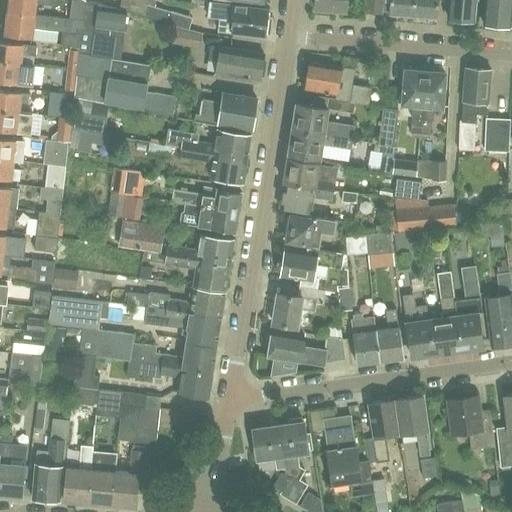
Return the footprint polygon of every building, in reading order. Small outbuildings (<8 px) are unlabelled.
[(53,5),(53,0),(9,0),(8,11),(35,14),(36,3),(53,5)] [(83,20),(85,0),(71,0),(69,18),(83,20)] [(79,53),(112,58),(113,59),(115,39),(94,36),(95,28),(97,7),(98,3),(89,0),(85,0),(83,20),(80,46),(79,53)] [(149,5),(150,3),(134,0),(121,0),(120,9),(126,11),(148,17),(149,5)] [(381,13),(382,0),(315,0),(315,8),(346,10),(347,0),(366,0),(365,12),(381,13)] [(413,0),(390,0),(389,13),(413,15),(413,0)] [(437,17),(438,0),(413,0),(413,15),(437,17)] [(477,1),(477,0),(449,0),(448,18),(452,18),(454,21),(460,22),(462,19),(474,20),(476,1),(477,1)] [(511,26),(511,10),(511,0),(485,0),(484,24),(511,26)] [(269,9),(249,7),(210,2),(208,16),(221,17),(219,31),(266,36),(269,9)] [(192,18),(149,5),(148,17),(167,23),(167,24),(168,24),(188,29),(189,30),(192,18)] [(97,7),(95,28),(123,32),(126,11),(97,7)] [(55,16),(35,14),(8,11),(6,34),(32,37),(33,28),(61,31),(60,44),(69,45),(74,46),(80,46),(83,20),(69,18),(55,16)] [(0,61),(21,64),(26,64),(27,55),(35,56),(36,46),(0,41),(0,61)] [(80,46),(74,46),(69,45),(66,69),(78,70),(79,53),(80,46)] [(264,53),(244,50),(221,46),(221,47),(211,46),(209,60),(218,61),(217,72),(260,79),(264,53)] [(111,64),(112,58),(79,53),(78,70),(75,94),(74,97),(173,114),(176,96),(155,93),(154,93),(146,92),(147,82),(148,82),(148,81),(109,75),(111,64)] [(113,59),(112,58),(111,64),(109,75),(148,81),(151,65),(113,59)] [(0,81),(32,85),(34,65),(26,64),(21,64),(0,61),(0,81)] [(355,69),(354,68),(310,61),(305,89),(336,94),(335,99),(350,102),(355,69)] [(477,112),(488,113),(492,70),(466,68),(463,101),(464,101),(462,122),(461,148),(475,149),(476,123),(477,112)] [(75,94),(78,70),(66,69),(63,93),(75,94)] [(421,122),(425,71),(405,69),(403,104),(414,105),(411,133),(419,134),(421,122)] [(431,106),(442,107),(445,72),(425,71),(421,122),(419,134),(429,134),(431,106)] [(0,109),(19,112),(20,102),(28,103),(29,94),(20,93),(21,92),(0,89),(0,109)] [(62,93),(59,117),(72,119),(74,97),(75,94),(63,93),(62,93)] [(257,98),(237,95),(224,93),(222,102),(199,98),(197,114),(220,118),(219,123),(252,128),(257,98)] [(327,120),(329,108),(297,103),(292,129),(342,137),(341,139),(353,141),(355,125),(327,120)] [(395,147),(398,109),(384,107),(379,145),(384,145),(395,147)] [(31,114),(19,112),(0,109),(0,130),(29,134),(31,114)] [(57,140),(69,142),(72,119),(59,117),(57,140)] [(486,150),(510,151),(511,119),(487,118),(486,150)] [(216,144),(198,142),(199,134),(168,129),(165,144),(181,147),(247,158),(251,134),(218,129),(216,144)] [(351,149),(353,141),(341,139),(342,137),(292,129),(289,153),(321,159),(323,144),(351,149)] [(0,158),(13,160),(21,161),(24,137),(14,136),(14,140),(0,137),(0,158)] [(69,142),(57,140),(50,140),(48,164),(66,166),(69,142)] [(171,146),(149,143),(147,155),(169,159),(171,146)] [(384,145),(383,151),(380,171),(393,173),(394,158),(395,147),(384,145)] [(243,183),(247,158),(181,147),(180,158),(213,163),(210,177),(243,183)] [(319,162),(308,160),(288,157),(284,183),(334,190),(335,181),(317,178),(319,162)] [(12,169),(13,160),(0,158),(0,178),(19,181),(20,170),(12,169)] [(414,178),(416,160),(394,158),(393,173),(393,174),(414,178)] [(416,160),(414,178),(445,183),(446,162),(416,160)] [(62,189),(66,166),(48,164),(45,187),(62,189)] [(115,168),(111,191),(139,196),(142,172),(115,168)] [(403,197),(418,199),(421,182),(397,179),(395,196),(403,197)] [(332,200),(334,190),(284,183),(280,207),(311,212),(314,197),(332,200)] [(239,211),(242,192),(203,185),(202,193),(173,189),(171,201),(187,203),(239,211)] [(16,208),(18,188),(0,186),(0,206),(8,207),(16,208)] [(62,189),(45,187),(40,187),(39,197),(46,198),(45,212),(59,214),(60,210),(62,189)] [(355,204),(357,193),(342,191),(341,203),(355,204)] [(127,195),(112,192),(108,214),(123,217),(127,195)] [(396,210),(398,230),(418,228),(457,225),(455,205),(430,207),(429,200),(394,197),(396,210)] [(182,223),(235,231),(239,211),(187,203),(185,212),(182,214),(181,221),(182,223)] [(16,208),(8,207),(0,206),(0,226),(5,227),(13,228),(14,218),(16,208)] [(456,208),(457,225),(479,223),(480,223),(480,216),(480,212),(475,212),(475,211),(475,208),(469,208),(469,207),(469,206),(455,206),(456,208)] [(390,231),(398,230),(396,210),(388,211),(390,231)] [(59,214),(45,212),(37,211),(34,234),(57,237),(59,214)] [(309,216),(306,217),(291,215),(289,225),(286,228),(285,235),(287,238),(287,240),(318,245),(321,231),(333,233),(335,220),(309,216)] [(230,264),(235,239),(202,234),(199,249),(162,242),(165,225),(123,219),(119,247),(144,251),(230,264)] [(503,226),(503,222),(481,224),(480,224),(479,224),(480,237),(491,237),(491,246),(499,246),(504,246),(503,226)] [(192,230),(184,228),(181,245),(190,246),(192,230)] [(390,231),(393,251),(421,248),(418,228),(398,230),(390,231)] [(420,229),(421,238),(437,237),(436,228),(420,229)] [(369,254),(393,251),(390,231),(368,233),(369,252),(369,254)] [(346,254),(369,252),(368,233),(346,236),(346,254)] [(0,254),(2,255),(3,246),(17,247),(18,238),(4,236),(4,235),(0,234),(0,254)] [(56,238),(57,237),(34,234),(33,248),(55,250),(56,238)] [(347,269),(346,254),(307,248),(306,252),(285,248),(283,260),(280,262),(279,268),(282,271),(281,275),(301,278),(300,286),(317,289),(324,290),(337,292),(336,285),(336,287),(324,285),(325,278),(326,278),(328,266),(343,269),(341,285),(347,285),(346,269),(347,269)] [(226,288),(230,264),(144,251),(143,259),(196,268),(193,283),(226,288)] [(10,256),(2,255),(0,254),(0,274),(8,275),(10,256)] [(35,282),(35,283),(51,285),(54,261),(32,258),(31,268),(14,266),(13,280),(35,282)] [(145,264),(143,264),(141,277),(152,278),(154,266),(145,264)] [(482,312),(480,296),(476,264),(462,266),(467,298),(455,300),(462,350),(483,347),(478,313),(482,312)] [(499,296),(485,298),(491,345),(511,342),(511,300),(508,273),(506,273),(505,268),(497,269),(498,274),(496,275),(499,296)] [(78,273),(56,270),(54,285),(76,288),(78,273)] [(462,350),(455,300),(451,271),(437,273),(442,311),(442,317),(429,319),(434,353),(462,350)] [(48,308),(51,285),(35,283),(32,307),(48,308)] [(348,285),(336,285),(339,308),(351,306),(348,285)] [(324,290),(317,289),(300,286),(299,296),(278,293),(275,309),(273,309),(272,319),(274,319),(273,323),(297,327),(300,308),(315,310),(316,302),(322,303),(324,290)] [(222,317),(226,293),(190,287),(188,301),(169,298),(170,295),(150,292),(147,306),(148,306),(222,317)] [(429,319),(427,305),(415,307),(414,294),(403,295),(412,356),(434,353),(429,319)] [(84,327),(80,354),(141,361),(163,364),(213,372),(217,348),(185,342),(183,357),(155,353),(156,346),(132,343),(134,334),(99,329),(102,302),(52,296),(49,323),(84,327)] [(147,306),(145,323),(186,328),(188,329),(185,342),(217,348),(222,317),(148,306),(147,306)] [(403,358),(401,338),(399,327),(398,327),(395,310),(386,311),(388,329),(377,331),(381,361),(403,358)] [(381,361),(377,331),(375,316),(353,319),(355,334),(353,334),(357,364),(381,361)] [(26,331),(45,332),(47,319),(28,317),(26,331)] [(49,324),(47,340),(66,342),(68,326),(49,324)] [(346,359),(343,338),(340,324),(332,324),(333,337),(328,336),(326,350),(303,347),(304,336),(272,331),(272,334),(269,335),(267,336),(266,342),(267,344),(270,345),(268,357),(324,365),(325,362),(346,359)] [(45,332),(26,331),(23,330),(22,343),(34,344),(33,351),(42,352),(45,332)] [(42,352),(33,351),(12,349),(9,376),(8,381),(38,385),(42,352)] [(97,387),(99,375),(94,374),(96,356),(82,355),(81,364),(79,385),(97,387)] [(209,397),(213,372),(163,364),(141,361),(140,375),(160,377),(160,375),(180,378),(178,393),(209,397)] [(8,381),(9,376),(0,374),(0,394),(7,395),(8,381)] [(97,406),(99,389),(73,386),(71,403),(97,406)] [(122,403),(123,392),(99,389),(97,406),(96,414),(120,416),(122,403)] [(511,394),(505,396),(510,436),(497,438),(501,465),(511,464),(511,394)] [(428,430),(426,415),(423,395),(397,399),(401,434),(418,431),(421,451),(430,450),(427,430),(428,430)] [(477,396),(449,400),(453,432),(471,430),(474,447),(495,444),(490,411),(480,412),(477,396)] [(397,433),(395,419),(393,399),(369,403),(373,437),(372,437),(376,461),(388,460),(385,435),(397,433)] [(123,417),(120,439),(132,441),(159,443),(163,407),(150,406),(122,403),(120,416),(123,417)] [(45,412),(36,411),(35,427),(43,428),(45,412)] [(368,461),(359,462),(356,446),(355,446),(351,415),(324,419),(328,450),(327,450),(332,484),(352,481),(354,495),(374,492),(368,461)] [(62,466),(65,438),(67,439),(70,419),(52,417),(49,451),(37,449),(32,497),(60,499),(63,466),(62,466)] [(278,426),(284,468),(285,474),(283,490),(282,494),(295,502),(305,485),(299,482),(305,470),(299,466),(297,452),(308,451),(304,421),(303,422),(302,422),(302,417),(289,419),(290,424),(278,426)] [(258,458),(274,455),(277,469),(284,468),(278,426),(254,429),(253,429),(257,458),(258,458)] [(2,433),(0,453),(0,494),(21,496),(26,450),(11,448),(11,443),(10,443),(11,434),(2,433)] [(93,455),(94,446),(81,444),(80,468),(67,467),(64,500),(89,502),(92,455),(93,455)] [(115,471),(112,504),(123,505),(136,506),(138,489),(138,488),(139,473),(144,474),(146,446),(132,445),(130,472),(115,471)] [(92,455),(89,502),(112,504),(115,471),(117,457),(93,455),(92,455)] [(435,457),(421,459),(423,478),(437,477),(435,457)] [(283,490),(285,474),(282,473),(274,486),(283,490)] [(499,479),(490,480),(492,495),(501,494),(499,479)] [(463,500),(465,511),(482,509),(480,494),(461,488),(462,491),(463,500)] [(465,511),(463,500),(437,504),(438,511),(465,511)]
